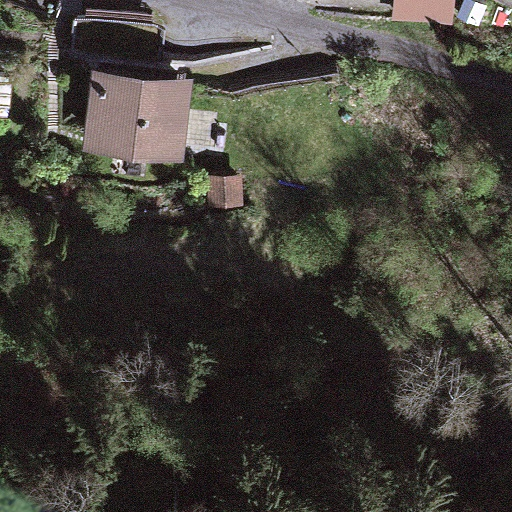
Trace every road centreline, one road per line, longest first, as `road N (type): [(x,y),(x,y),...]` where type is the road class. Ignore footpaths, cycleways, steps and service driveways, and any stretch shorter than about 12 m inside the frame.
road 1 (track): [(175,0),(511,86)]
road 2 (track): [(511,444),(404,511)]
